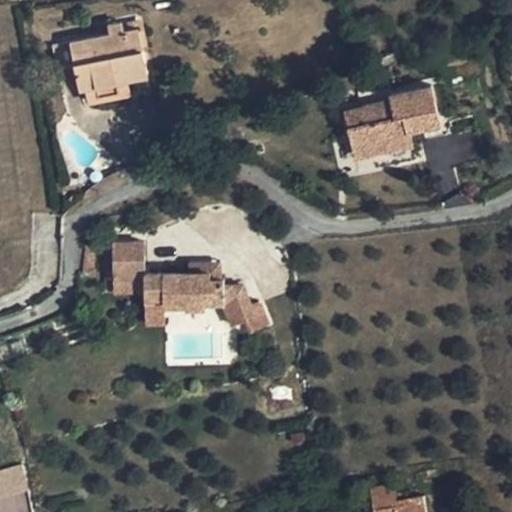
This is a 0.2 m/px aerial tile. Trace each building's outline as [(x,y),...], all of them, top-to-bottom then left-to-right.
[(110,31),(126,28),(124,18),(108,21),(110,31)] [(126,28),(110,31),(53,43),(58,68),(77,64),(82,88),(86,88),(130,79),(150,74),(140,25),(126,28)] [(130,79),(86,88),(89,104),(133,95),(130,79)] [(346,114),(355,151),(371,147),(373,153),(414,144),(411,130),(441,122),(432,84),(391,93),(392,101),(394,106),(365,113),(364,109),(346,114)] [(363,108),(364,109),(365,113),(394,106),(392,101),(363,108)] [(356,157),(373,153),(371,147),(355,151),(356,157)] [(145,296),(146,303),(164,302),(164,306),(165,306),(187,306),(207,306),(226,305),(234,324),(248,318),(252,330),(270,322),(260,301),(252,304),(244,283),(226,285),(226,277),(223,278),(212,278),(213,270),(192,271),(146,272),(146,241),(113,242),(114,290),(145,290),(145,296)] [(192,261),(192,271),(213,270),(212,278),(223,278),(222,260),(192,261)] [(165,324),(165,306),(164,306),(164,302),(146,303),(146,325),(165,324)] [(0,470),(0,498),(29,490),(21,464),(0,470)] [(396,483),(374,487),(378,511),(427,511),(425,495),(399,500),(396,483)]
